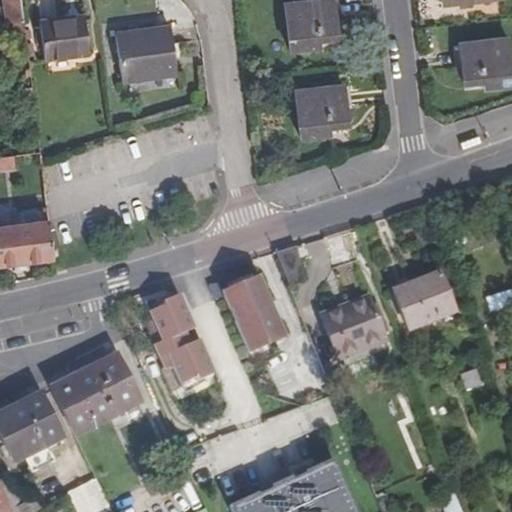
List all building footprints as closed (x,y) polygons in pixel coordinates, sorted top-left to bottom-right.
[(5,0),(9,26),(16,25),(25,23),(22,0),(5,0)] [(291,52),(320,50),(319,42),(340,40),(335,0),(326,0),(286,4),(291,52)] [(463,6),(501,1),(500,0),(445,0),(446,8),(463,6)] [(45,62),(91,57),(86,18),(41,23),(45,62)] [(25,23),(16,25),(17,40),(27,39),(25,23)] [(121,81),(176,75),(169,28),(115,35),(121,81)] [(484,93),(511,90),(507,43),(464,47),(467,69),(464,70),(466,88),(483,86),(484,93)] [(350,126),(346,89),(296,93),(302,140),(330,137),(329,129),(350,126)] [(14,169),(13,157),(5,158),(7,169),(14,169)] [(0,266),(55,260),(53,247),(50,223),(0,228),(0,266)] [(292,248),(271,254),(285,289),(299,283),(292,248)] [(452,318),(438,277),(390,294),(405,334),(452,318)] [(218,294),(244,355),(281,339),(254,278),(218,294)] [(489,313),(511,305),(511,291),(485,300),(489,313)] [(177,389),(209,375),(194,341),(193,341),(185,345),(180,333),(188,330),(189,329),(174,295),(142,309),(148,324),(141,327),(151,351),(149,351),(153,360),(155,359),(160,370),(167,367),(177,389)] [(361,298),(315,317),(332,360),(378,341),(361,298)] [(180,333),(185,345),(193,341),(188,330),(180,333)] [(50,385),(73,432),(138,399),(115,354),(50,385)] [(475,375),(460,381),(466,397),(482,391),(475,375)] [(0,433),(14,460),(61,437),(39,391),(0,409),(0,433)] [(228,511),(354,511),(330,458),(225,506),(228,511)] [(13,488),(7,476),(0,479),(0,511),(24,511),(24,510),(13,488)] [(99,511),(110,507),(96,479),(69,493),(79,511),(99,511)] [(34,492),(13,488),(24,510),(39,502),(34,492)] [(461,511),(456,499),(444,504),(447,511),(461,511)]
